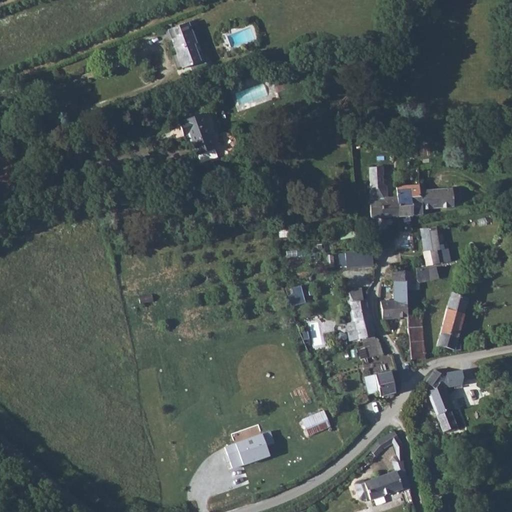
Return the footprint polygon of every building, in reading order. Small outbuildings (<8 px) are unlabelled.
[(189,44),(182,26),(164,32),(168,43),(164,44),(170,57),(166,59),(171,73),(178,71),(179,74),(198,67),(189,44)] [(181,136),(191,158),(214,148),(208,136),(205,137),(196,116),(174,124),(178,137),(181,136)] [(382,167),(370,168),(372,189),(372,204),(373,216),(387,215),(387,198),(388,187),(384,187),(382,167)] [(182,182),(173,185),(176,194),(185,191),(182,182)] [(420,183),(399,185),(399,197),(401,214),(415,213),(412,195),(422,195),(421,189),(420,183)] [(455,186),(421,189),(422,195),(412,195),(415,213),(424,212),(424,209),(457,205),(455,186)] [(399,197),(387,198),(387,215),(401,214),(399,197)] [(438,234),(437,224),(423,226),(424,236),(438,234)] [(439,243),(438,234),(424,236),(425,246),(439,243)] [(426,249),(427,262),(441,259),(439,247),(426,249)] [(346,268),(373,268),(373,253),(346,253),(346,268)] [(418,266),(420,278),(440,275),(439,263),(418,266)] [(394,269),(394,282),(406,281),(406,269),(394,269)] [(458,348),(463,347),(464,345),(462,341),(458,338),(471,295),(453,290),(438,343),(458,348)] [(374,339),(368,304),(365,304),(364,298),(349,300),(353,321),(346,322),(349,340),(362,338),(362,342),(374,339)] [(407,317),(407,311),(407,300),(381,300),(382,317),(407,317)] [(425,358),(424,352),(422,311),(407,311),(407,317),(408,358),(425,358)] [(379,354),(377,339),(374,339),(362,342),(361,342),(364,356),(379,354)] [(433,370),(422,383),(431,391),(424,394),(442,435),(455,428),(448,410),(450,408),(441,387),(446,381),(433,370)] [(378,396),(394,392),(392,376),(387,376),(388,373),(382,373),(382,374),(374,375),(378,396)] [(302,419),(309,436),(331,427),(324,410),(302,419)] [(372,445),(364,454),(371,461),(393,444),(389,432),(372,445)] [(237,452),(263,444),(261,435),(235,441),(237,452)] [(229,454),(233,469),(267,460),(265,452),(275,450),(273,441),(263,444),(237,452),(229,454)] [(398,471),(357,487),(363,504),(404,489),(398,471)]
